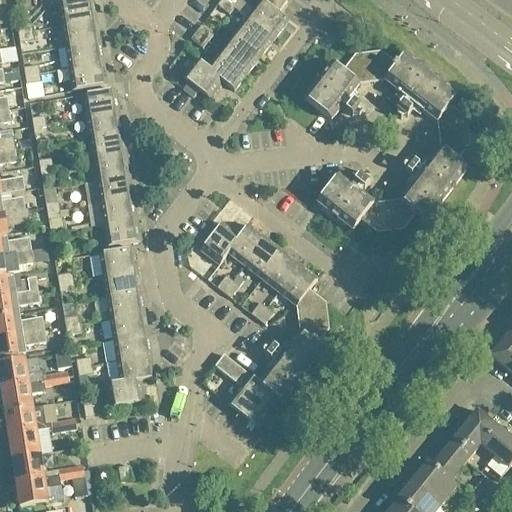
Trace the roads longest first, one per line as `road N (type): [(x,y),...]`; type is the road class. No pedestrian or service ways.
road 1 (residential): [(511,411),(489,387),(457,392),(354,511)]
road 2 (secondary): [(290,511),(413,353)]
road 3 (residential): [(215,335),(171,299),(160,242),(210,174)]
road 4 (residential): [(210,152),(329,2)]
road 5 (residential): [(357,291),(210,174)]
road 6 (secondary): [(511,209),(430,317),(413,353)]
road 7 (residential): [(210,152),(140,92),(158,44),(155,27)]
road 8 (residential): [(210,166),(361,152)]
road 9 (secondary): [(413,353),(449,331),(511,259)]
